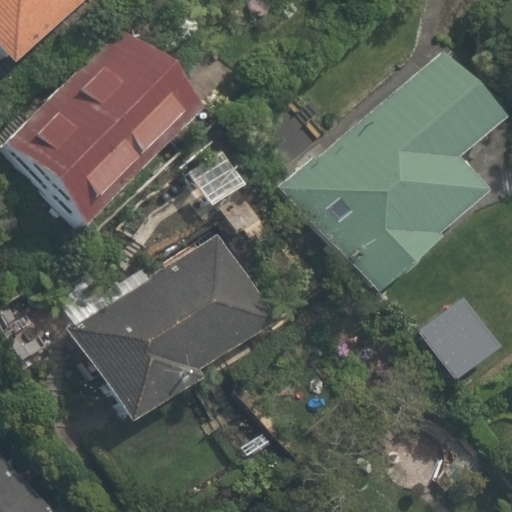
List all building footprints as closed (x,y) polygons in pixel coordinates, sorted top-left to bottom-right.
[(0,0),(0,54),(21,76),(98,0),(0,0)] [(0,143),(77,217),(186,103),(104,25),(0,134),(0,143)] [(426,51),(272,186),(360,286),(467,193),(441,164),(489,122),(426,51)] [(211,230),(56,323),(118,425),(193,380),(186,368),(265,320),(211,230)] [(53,511),(0,454),(0,511),(53,511)]
